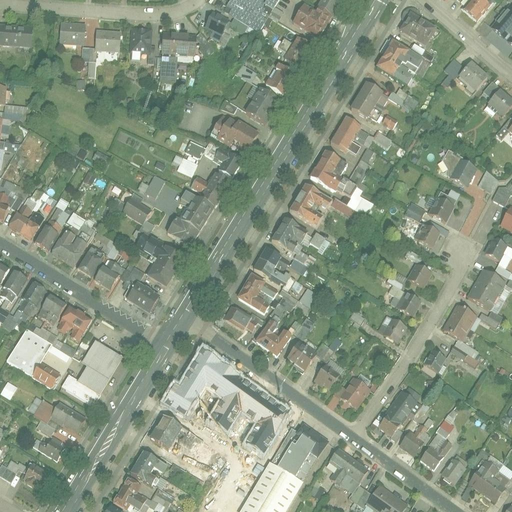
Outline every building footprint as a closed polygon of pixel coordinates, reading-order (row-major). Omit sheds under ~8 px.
[(259,35),(280,0),(231,0),(224,13),(259,35)] [(332,20),(344,0),(324,0),(318,11),(332,20)] [(473,0),(462,12),(475,24),(489,10),(485,6),(490,0),(473,0)] [(319,42),(332,20),(318,11),(316,15),(304,8),(293,26),(319,42)] [(511,10),(510,9),(492,30),(511,47),(511,10)] [(223,38),(229,22),(212,15),(205,32),(223,38)] [(438,32),(410,16),(399,35),(426,51),(438,32)] [(85,47),(86,27),(61,25),(60,46),(85,47)] [(0,47),(32,50),(33,29),(0,26),(0,47)] [(150,56),(152,32),(131,31),(129,55),(150,56)] [(120,54),(120,34),(97,34),(96,53),(120,54)] [(195,58),(196,38),(163,35),(162,56),(195,58)] [(313,50),(297,41),(284,64),(300,73),(313,50)] [(423,62),(391,44),(377,70),(408,88),(423,62)] [(418,59),(423,52),(411,46),(407,53),(418,59)] [(86,79),(93,79),(94,49),(80,49),(80,63),(86,64),(86,79)] [(234,77),(250,85),(255,75),(240,67),(234,77)] [(296,78),(279,68),(266,90),(284,100),(296,78)] [(489,84),(472,68),(460,81),(469,89),(477,97),(489,84)] [(378,96),(363,88),(348,113),(363,122),(378,96)] [(409,114),(416,103),(395,90),(388,101),(409,114)] [(266,128),(280,105),(259,92),(245,116),(266,128)] [(371,110),(379,115),(388,99),(379,94),(371,110)] [(511,107),(511,105),(497,94),(485,109),(501,121),(511,107)] [(223,102),(218,110),(231,117),(235,109),(223,102)] [(380,124),(391,132),(397,124),(386,116),(380,124)] [(245,159),(258,136),(224,118),(211,141),(245,159)] [(358,129),(343,120),(328,145),(343,154),(358,129)] [(371,141),(385,150),(390,142),(376,133),(371,141)] [(182,155),(198,162),(203,151),(188,143),(182,155)] [(346,153),(354,157),(358,149),(350,145),(346,153)] [(232,181),(242,164),(219,151),(214,161),(223,166),(218,174),(232,181)] [(95,152),(90,160),(104,167),(108,159),(95,152)] [(349,168),(327,155),(311,182),(346,204),(355,189),(341,180),(349,168)] [(175,173),(190,180),(196,167),(174,157),(171,164),(178,167),(175,173)] [(450,181),(467,190),(476,170),(460,162),(450,181)] [(484,191),(491,178),(486,173),(478,188),(484,191)] [(85,174),(82,184),(91,187),(95,177),(85,174)] [(148,187),(139,183),(136,192),(155,200),(163,182),(152,178),(148,187)] [(214,211),(229,186),(215,178),(209,187),(198,180),(192,190),(203,197),(200,203),(214,211)] [(490,197),(498,183),(491,178),(484,191),(483,194),(490,197)] [(331,205),(303,189),(288,216),(316,231),(331,205)] [(504,210),(511,195),(505,190),(499,190),(492,203),(504,210)] [(32,199),(52,209),(55,202),(35,192),(32,199)] [(191,251),(214,211),(200,203),(186,195),(181,205),(191,210),(182,226),(177,222),(168,238),(191,251)] [(428,218),(442,225),(453,205),(439,197),(428,218)] [(48,221),(62,228),(67,216),(62,213),(66,205),(58,201),(48,221)] [(143,227),(152,213),(131,201),(123,215),(143,227)] [(112,208),(118,212),(122,206),(116,202),(112,208)] [(403,218),(416,224),(422,210),(409,205),(403,218)] [(0,206),(0,223),(3,225),(8,210),(0,206)] [(511,215),(506,213),(499,227),(511,233),(511,215)] [(16,217),(9,230),(31,244),(39,231),(16,217)] [(307,236),(287,224),(274,245),(294,258),(307,236)] [(416,244),(432,252),(439,237),(424,229),(416,244)] [(44,230),(35,246),(48,254),(58,237),(44,230)] [(66,235),(52,257),(74,270),(87,247),(66,235)] [(317,251),(321,239),(311,235),(306,247),(317,251)] [(165,291),(184,260),(144,237),(136,251),(156,263),(155,265),(146,280),(165,291)] [(326,249),(328,243),(321,241),(319,247),(326,249)] [(491,244),(483,258),(495,265),(503,251),(491,244)] [(280,260),(265,252),(253,274),(289,294),(296,282),(274,270),(280,260)] [(88,256),(77,274),(91,282),(102,264),(88,256)] [(0,289),(9,272),(0,267),(0,289)] [(137,284),(143,276),(133,269),(127,277),(137,284)] [(407,285),(420,291),(428,274),(415,269),(407,285)] [(119,279),(103,270),(96,283),(112,292),(119,279)] [(0,298),(13,306),(26,281),(13,274),(0,298)] [(499,284),(483,274),(466,302),(482,312),(499,284)] [(262,286),(249,279),(236,301),(264,317),(269,309),(254,301),(262,286)] [(46,293),(33,286),(18,312),(31,320),(46,293)] [(149,318),(160,299),(137,286),(126,305),(149,318)] [(306,290),(297,304),(301,306),(298,311),(303,314),(315,296),(306,290)] [(396,314),(409,321),(418,304),(405,297),(401,303),(396,314)] [(54,329),(66,307),(50,298),(38,319),(54,329)] [(79,344),(91,323),(69,310),(57,331),(79,344)] [(457,311),(443,336),(457,344),(471,319),(457,311)] [(353,313),(348,319),(354,324),(351,327),(356,331),(363,321),(353,313)] [(233,316),(226,328),(240,337),(247,324),(233,316)] [(293,322),(285,336),(289,338),(290,336),(302,343),(313,325),(304,320),(300,326),(293,322)] [(381,341),(394,349),(404,331),(391,323),(381,341)] [(269,325),(253,347),(273,362),(289,340),(281,334),(276,341),(270,337),(275,330),(269,325)] [(45,359),(52,347),(26,332),(19,344),(45,359)] [(335,353),(339,343),(332,340),(328,350),(335,353)] [(84,370),(76,383),(98,396),(119,361),(92,345),(79,367),(84,370)] [(320,345),(313,357),(325,364),(332,352),(320,345)] [(286,363),(303,375),(310,364),(293,352),(286,363)] [(239,379),(202,355),(189,376),(207,387),(226,399),(239,379)] [(441,362),(430,356),(423,367),(433,374),(441,362)] [(52,388),(59,376),(40,366),(34,378),(52,388)] [(314,383),(329,393),(337,380),(323,371),(314,383)] [(162,409),(184,423),(191,411),(207,387),(189,376),(184,373),(162,409)] [(76,383),(68,378),(61,390),(91,408),(98,396),(76,383)] [(367,392),(354,382),(340,402),(352,411),(367,392)] [(0,394),(0,396),(9,401),(16,388),(5,383),(0,394)] [(288,412),(259,394),(248,413),(226,399),(207,387),(191,411),(262,455),(288,412)] [(241,404),(246,396),(236,390),(231,398),(241,404)] [(415,404),(419,398),(406,390),(403,395),(415,404)] [(415,405),(402,396),(377,428),(390,438),(415,405)] [(26,413),(31,416),(39,402),(34,399),(26,413)] [(77,436),(86,420),(60,405),(51,421),(77,436)] [(200,444),(160,421),(147,443),(163,452),(169,443),(193,457),(200,444)] [(293,445),(319,460),(328,444),(302,429),(293,445)] [(408,439),(400,450),(413,458),(420,446),(408,439)] [(58,465),(66,450),(52,442),(48,449),(42,446),(38,453),(58,465)] [(427,452),(418,464),(433,474),(452,448),(445,444),(435,458),(427,452)] [(346,476),(358,485),(367,472),(336,451),(327,464),(337,471),(330,482),(338,488),(346,476)] [(141,455),(127,479),(137,485),(139,483),(149,489),(154,481),(145,476),(153,462),(141,455)] [(454,460),(442,480),(452,486),(465,467),(454,460)] [(212,466),(201,461),(199,466),(190,462),(184,475),(204,484),(212,466)] [(5,469),(0,466),(0,479),(11,484),(19,467),(8,462),(5,469)] [(176,475),(179,470),(171,466),(169,472),(176,475)] [(43,496),(53,479),(33,467),(23,485),(43,496)] [(282,511),(298,486),(265,467),(238,511),(282,511)] [(476,475),(468,488),(494,503),(502,488),(488,480),(493,471),(485,467),(479,477),(476,475)] [(125,484),(113,506),(121,510),(123,506),(133,511),(141,511),(145,505),(131,497),(135,489),(125,484)] [(370,511),(403,511),(408,505),(376,485),(362,507),(370,511)]
